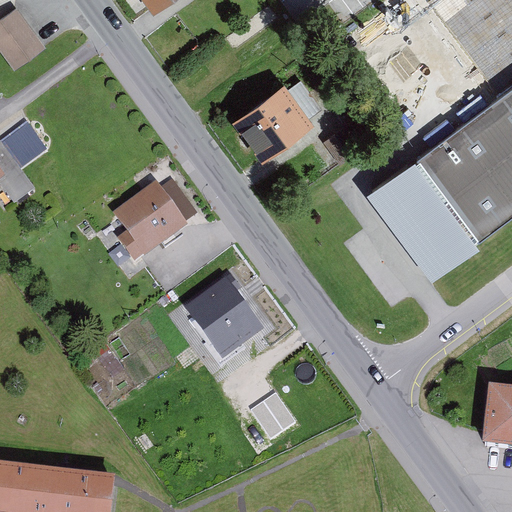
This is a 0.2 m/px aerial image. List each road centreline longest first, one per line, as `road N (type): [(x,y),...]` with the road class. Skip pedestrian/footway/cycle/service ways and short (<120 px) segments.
road 1 (tertiary): [(88,0),(367,390)]
road 2 (unclassified): [(367,390),(511,286)]
road 3 (tertiary): [(367,390),(457,511)]
